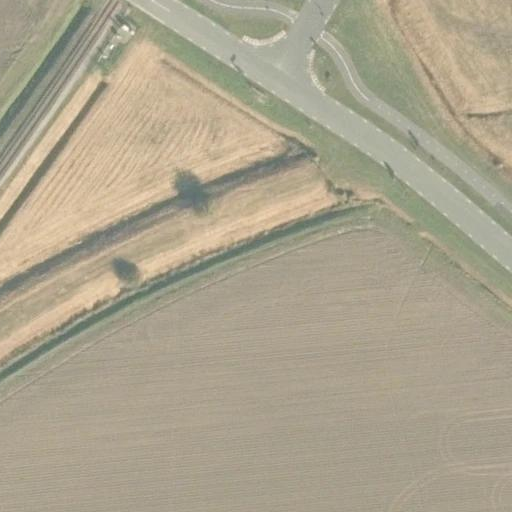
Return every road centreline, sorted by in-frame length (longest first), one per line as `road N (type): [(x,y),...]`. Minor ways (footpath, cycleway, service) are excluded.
road 1 (tertiary): [(511,254),(382,148),(274,78)]
road 2 (unclassified): [(274,78),(148,0)]
